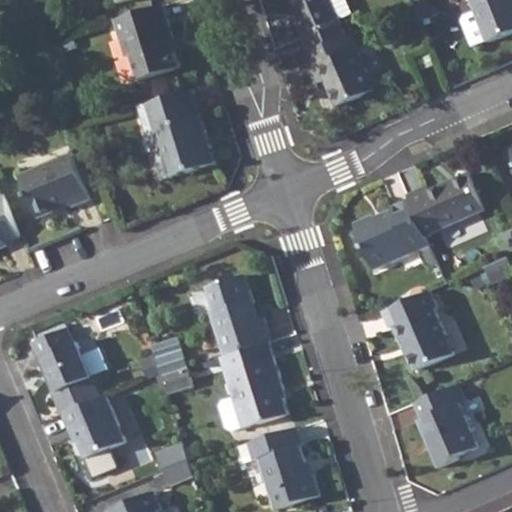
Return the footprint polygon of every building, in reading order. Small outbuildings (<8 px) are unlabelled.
[(297,19),(312,53),(349,37),(342,19),(355,14),(349,0),(293,0),(301,17),(297,19)] [(511,0),(471,0),(486,32),(491,42),(511,32),(511,0)] [(430,1),(416,7),(423,22),(436,15),(430,1)] [(167,4),(119,18),(131,56),(135,55),(142,78),(182,67),(174,39),(177,37),(167,4)] [(354,35),(349,37),(355,51),(360,49),(354,35)] [(312,53),(311,53),(323,82),(330,79),(341,106),(378,91),(360,49),(355,51),(349,37),(312,53)] [(430,55),(419,59),(423,69),(435,65),(430,55)] [(196,89),(143,105),(151,132),(159,130),(173,177),(218,163),(202,108),(201,107),(196,89)] [(159,130),(151,132),(165,180),(173,177),(159,130)] [(75,155),(23,177),(41,218),(60,210),(59,208),(73,202),(74,207),(93,199),(75,155)] [(428,187),(409,195),(411,200),(427,236),(486,210),(470,174),(430,192),(428,187)] [(6,196),(0,198),(0,249),(8,246),(7,244),(23,237),(6,196)] [(427,236),(411,200),(395,207),(395,210),(377,218),(376,216),(357,224),(378,269),(419,251),(428,269),(440,264),(427,236)] [(511,265),(508,258),(499,262),(507,278),(511,275),(511,265)] [(499,262),(486,268),(493,284),(507,278),(499,262)] [(214,314),(226,357),(272,343),(273,342),(267,319),(260,321),(255,303),(256,303),(248,277),(210,287),(217,313),(214,314)] [(432,291),(384,312),(392,329),(395,328),(401,343),(406,341),(419,370),(456,354),(436,310),(440,308),(433,293),(432,291)] [(72,329),(38,343),(45,360),(49,358),(55,373),(51,375),(59,394),(67,413),(106,397),(98,378),(82,343),(79,344),(72,329)] [(156,348),(164,372),(165,376),(191,369),(183,340),(156,348)] [(226,357),(223,358),(234,394),(224,397),(221,404),(226,424),(233,429),(243,426),(244,428),(291,416),(284,391),(286,390),(272,343),(226,357)] [(191,369),(165,376),(171,395),(197,387),(191,369)] [(459,385),(415,404),(419,415),(422,421),(418,423),(424,439),(429,438),(433,447),(428,448),(437,469),(459,461),(458,457),(478,448),(459,404),(466,402),(459,385)] [(67,413),(66,414),(72,428),(77,426),(90,456),(128,440),(110,395),(106,397),(67,413)] [(300,428),(252,443),(257,460),(263,458),(278,510),(322,497),(315,475),(312,476),(302,447),(305,446),(300,428)] [(429,438),(424,439),(428,448),(433,447),(429,438)] [(161,452),(168,468),(191,458),(186,441),(161,452)] [(191,458),(168,468),(174,483),(196,474),(192,462),(191,458)] [(161,490),(114,509),(114,511),(163,511),(162,509),(167,506),(161,490)]
